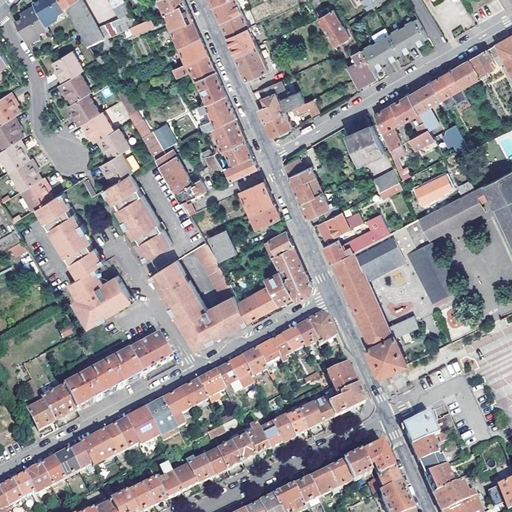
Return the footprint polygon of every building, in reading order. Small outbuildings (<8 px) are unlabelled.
[(40,0),(33,5),(34,6),(46,26),(57,20),(55,17),(67,9),(65,6),(64,5),(61,0),(40,0)] [(103,39),(97,27),(95,28),(77,0),(75,0),(65,6),(67,9),(89,45),(103,39)] [(109,0),(120,17),(97,27),(103,39),(140,23),(125,0),(109,0)] [(157,0),(158,2),(160,1),(165,12),(186,3),(184,0),(157,0)] [(224,22),(244,12),(238,0),(228,0),(217,5),(218,9),(224,22)] [(362,0),(369,11),(387,0),(362,0)] [(172,28),(193,19),(192,15),(186,3),(165,12),(166,14),(167,13),(170,21),(169,21),(172,28)] [(28,14),(21,18),(16,21),(30,44),(39,39),(37,35),(48,29),(46,26),(34,6),(26,11),(28,14)] [(327,15),(322,18),(338,46),(345,41),(347,43),(351,41),(352,37),(336,10),(330,14),(329,11),(325,13),(327,15)] [(225,25),(231,37),(251,28),(244,12),(224,22),(225,25)] [(180,47),(202,37),(200,33),(193,19),(172,28),(180,47)] [(405,27),(416,46),(424,41),(430,38),(419,19),(416,21),(415,20),(408,24),(408,25),(405,27)] [(251,28),(231,37),(232,41),(239,56),(260,46),(253,31),(255,30),(253,27),(251,28)] [(395,33),(392,35),(403,54),(408,51),(416,46),(405,27),(401,29),(401,28),(394,31),(395,33)] [(381,41),(378,43),(389,62),(397,57),(403,54),(392,35),(388,37),(387,35),(380,40),(381,41)] [(511,36),(497,45),(491,49),(500,65),(506,61),(507,64),(511,73),(511,36)] [(180,47),(187,63),(209,53),(203,41),(202,37),(180,47)] [(368,48),(364,51),(375,70),(381,66),(389,62),(378,43),(375,45),(374,43),(367,47),(368,48)] [(260,46),(239,56),(241,61),(249,79),(271,70),(260,46)] [(375,70),(364,51),(364,50),(356,53),(361,60),(349,67),(361,85),(378,75),(375,70)] [(481,76),(494,69),(490,62),(494,59),(489,50),(472,59),(481,76)] [(0,76),(2,75),(1,72),(9,67),(0,52),(0,76)] [(52,64),(57,72),(58,74),(60,76),(58,78),(62,85),(79,74),(83,72),(71,52),(52,64)] [(209,53),(187,63),(174,69),(177,77),(191,71),(195,82),(198,81),(217,72),(210,57),(209,53)] [(453,70),(463,87),(481,76),(472,59),(463,65),(453,70)] [(511,73),(507,64),(502,66),(511,85),(511,73)] [(433,82),(442,99),(463,87),(453,70),(450,72),(433,82)] [(217,72),(198,81),(206,100),(208,104),(228,95),(222,83),(217,72)] [(91,94),(79,74),(62,85),(58,88),(62,94),(65,93),(66,95),(68,98),(72,106),(88,96),(91,94)] [(267,119),(286,111),(294,108),(307,102),(302,92),(282,101),(278,92),(285,89),(281,81),(261,90),(269,107),(262,109),(263,112),(267,119)] [(411,94),(431,130),(442,124),(431,106),(442,99),(433,82),(429,84),(411,94)] [(118,94),(129,113),(136,110),(125,91),(118,94)] [(1,101),(0,101),(0,124),(1,127),(14,119),(20,115),(16,108),(14,106),(13,104),(16,102),(11,94),(1,101)] [(424,132),(412,139),(417,149),(435,138),(431,130),(411,94),(407,96),(390,106),(376,114),(397,163),(401,161),(396,149),(403,146),(394,127),(418,113),(420,118),(417,120),(422,129),(424,132)] [(200,107),(199,108),(202,114),(210,111),(214,120),(202,126),(204,132),(214,128),(238,118),(232,105),(228,95),(208,104),(200,107)] [(81,127),(100,115),(88,96),(72,106),(69,108),(73,115),(74,117),(76,121),(74,122),(78,129),(81,127)] [(307,102),(294,108),(296,113),(309,107),(313,114),(321,110),(316,98),(307,102)] [(149,132),(136,110),(129,113),(144,137),(153,132),(152,130),(149,132)] [(294,127),(286,111),(267,119),(274,136),(294,127)] [(103,113),(100,115),(81,127),(85,134),(87,133),(88,135),(90,137),(94,144),(97,142),(114,132),(103,113)] [(224,150),(227,149),(248,139),(239,121),(238,118),(214,128),(222,146),(224,150)] [(14,119),(1,127),(0,127),(0,144),(4,151),(20,141),(23,139),(19,132),(18,130),(17,128),(19,126),(14,119)] [(375,124),(349,136),(360,159),(371,155),(375,153),(376,155),(387,150),(375,124)] [(459,152),(469,146),(457,125),(448,130),(444,137),(449,148),(455,145),(459,152)] [(114,132),(97,142),(102,150),(104,149),(105,151),(107,154),(111,160),(122,152),(131,147),(119,129),(114,132)] [(424,132),(422,129),(410,136),(412,139),(424,132)] [(444,137),(436,140),(446,158),(447,157),(457,153),(459,152),(455,145),(449,148),(444,137)] [(248,139),(227,149),(224,150),(216,154),(225,169),(229,167),(254,155),(249,142),(248,139)] [(4,151),(0,153),(0,156),(11,174),(29,162),(25,154),(23,152),(22,150),(24,148),(20,141),(4,151)] [(183,202),(208,191),(201,180),(194,183),(174,150),(157,159),(183,202)] [(375,153),(371,155),(375,165),(390,158),(387,150),(376,155),(375,153)] [(122,152),(111,160),(102,165),(106,173),(109,171),(111,173),(113,177),(116,182),(132,173),(134,171),(122,152)] [(460,159),(457,153),(447,157),(450,162),(451,165),(460,159)] [(225,169),(216,154),(205,159),(209,168),(217,170),(225,169)] [(229,167),(234,180),(260,168),(259,166),(254,155),(229,167)] [(442,166),(450,162),(447,157),(446,158),(440,161),(442,166)] [(301,197),(303,201),(323,192),(312,167),(305,170),(300,158),(287,165),(287,166),(301,197)] [(29,162),(11,174),(22,193),(41,182),(37,175),(35,172),(34,170),(37,168),(32,161),(29,162)] [(381,192),(382,191),(385,197),(403,188),(395,169),(375,179),(381,192)] [(406,169),(401,171),(405,180),(410,177),(406,169)] [(511,170),(485,185),(496,206),(497,206),(511,236),(511,170)] [(139,235),(143,242),(144,243),(146,246),(143,247),(144,249),(148,250),(151,256),(174,242),(165,228),(167,227),(163,221),(161,222),(144,194),(146,193),(142,186),(140,187),(132,173),(116,182),(109,187),(113,193),(112,197),(115,203),(114,204),(116,207),(118,210),(119,209),(123,215),(127,216),(128,218),(124,221),(128,227),(132,225),(134,228),(133,231),(137,237),(139,235)] [(451,186),(445,174),(423,185),(425,191),(418,194),(423,204),(430,201),(429,200),(441,195),(451,186)] [(44,180),(41,182),(22,193),(34,212),(37,210),(53,200),(49,193),(47,191),(45,188),(48,187),(44,180)] [(242,192),(252,214),(276,203),(274,200),(266,181),(242,192)] [(458,188),(462,196),(474,191),(470,182),(458,188)] [(485,185),(476,190),(487,211),(496,206),(485,185)] [(426,242),(428,241),(487,211),(476,190),(474,191),(462,196),(419,219),(415,221),(426,242)] [(325,210),(329,219),(341,212),(337,204),(333,206),(331,202),(328,204),(323,192),(303,201),(310,217),(325,210)] [(62,202),(67,202),(68,201),(64,194),(59,196),(62,202)] [(94,252),(92,249),(89,243),(91,242),(88,236),(83,236),(82,233),(86,230),(82,223),(77,226),(76,224),(77,220),(74,215),(76,214),(74,210),(71,206),(70,207),(67,202),(62,202),(59,196),(53,200),(37,210),(46,223),(43,225),(48,232),(50,230),(67,258),(65,259),(69,266),(71,265),(80,278),(70,284),(80,299),(75,302),(90,327),(96,323),(96,319),(99,318),(101,321),(108,317),(105,313),(108,311),(112,313),(129,302),(131,296),(118,275),(108,281),(104,284),(102,282),(101,279),(101,278),(96,277),(92,270),(97,268),(102,264),(98,259),(99,254),(98,252),(95,254),(94,252)] [(192,203),(185,206),(189,211),(191,215),(196,213),(192,203)] [(276,203),(252,214),(258,227),(281,216),(276,203)] [(0,253),(23,240),(13,224),(2,205),(0,206),(0,253)] [(319,224),(328,240),(362,223),(356,213),(346,217),(343,211),(341,212),(329,219),(319,224)] [(382,213),(369,220),(374,232),(378,240),(391,233),(382,213)] [(426,242),(415,221),(405,226),(415,247),(426,242)] [(392,240),(402,263),(406,261),(403,257),(430,244),(428,241),(426,242),(415,247),(405,226),(391,233),(378,240),(356,252),(358,256),(392,240)] [(226,230),(210,239),(221,261),(238,252),(226,230)] [(274,256),(294,245),(293,242),(288,231),(268,242),(274,256)] [(374,232),(350,244),(354,252),(356,252),(378,240),(374,232)] [(335,262),(354,252),(350,244),(347,246),(345,243),(343,244),(340,239),(326,246),(331,259),(333,263),(335,262)] [(384,375),(409,364),(396,337),(420,326),(415,315),(389,326),(368,278),(402,263),(392,240),(358,256),(356,252),(354,252),(335,262),(374,347),(369,349),(380,373),(384,375)] [(194,253),(210,277),(224,303),(209,311),(192,284),(190,285),(186,279),(188,278),(179,263),(156,277),(160,284),(160,288),(163,294),(170,305),(175,306),(182,318),(181,322),(200,351),(207,347),(207,342),(213,339),(210,333),(220,326),(217,322),(227,316),(235,329),(241,326),(241,325),(241,321),(248,317),(240,302),(219,262),(208,244),(194,253)] [(403,257),(406,261),(426,307),(452,295),(430,244),(403,257)] [(273,256),(281,272),(294,296),(297,302),(311,295),(313,287),(306,271),(294,245),(274,256),(273,256)] [(147,258),(151,256),(148,250),(144,249),(142,250),(147,258)] [(96,277),(101,278),(102,276),(97,268),(92,270),(96,277)] [(271,285),(280,304),(294,296),(281,272),(267,279),(271,285)] [(271,285),(255,294),(265,312),(280,304),(271,285)] [(255,294),(240,302),(248,317),(249,320),(265,312),(255,294)] [(170,305),(169,306),(179,323),(181,322),(182,318),(175,306),(170,305)] [(207,342),(207,347),(208,348),(220,341),(224,338),(223,337),(235,329),(227,316),(217,322),(220,326),(210,333),(213,339),(207,342)] [(241,326),(242,326),(250,321),(249,320),(248,317),(241,321),(241,325),(241,326)] [(319,318),(307,324),(317,343),(319,346),(335,337),(330,325),(327,319),(319,318)] [(295,331),(303,347),(305,350),(317,343),(307,324),(298,329),(295,331)] [(60,329),(62,337),(73,333),(71,326),(60,329)] [(285,336),(282,338),(291,355),(303,347),(295,331),(285,336)] [(128,354),(140,377),(145,375),(173,360),(160,336),(128,353),(128,354)] [(271,343),(280,360),(280,361),(291,355),(282,338),(274,342),(271,343)] [(260,349),(257,351),(266,368),(280,360),(271,343),(260,349)] [(241,360),(250,376),(252,379),(267,371),(266,368),(257,351),(245,357),(241,360)] [(66,390),(77,411),(99,399),(122,387),(140,377),(128,354),(65,388),(66,390)] [(232,365),(229,366),(238,382),(250,376),(241,360),(232,365)] [(328,374),(333,385),(352,375),(348,366),(347,364),(332,371),(328,374)] [(215,374),(225,391),(229,398),(235,395),(236,396),(243,393),(238,382),(229,366),(219,372),(215,374)] [(306,384),(319,378),(317,373),(304,380),(306,384)] [(212,376),(198,383),(208,400),(225,391),(215,374),(212,376)] [(338,396),(339,396),(358,386),(353,377),(352,375),(333,385),(338,396)] [(180,393),(190,411),(209,402),(208,400),(198,383),(184,391),(180,393)] [(328,407),(334,419),(364,404),(365,403),(358,386),(339,396),(341,400),(328,407)] [(43,400),(37,388),(32,391),(40,406),(44,403),(43,400)] [(44,403),(54,423),(77,411),(66,390),(65,388),(43,400),(44,403)] [(166,400),(162,402),(177,429),(185,424),(180,416),(190,411),(180,393),(166,400)] [(313,406),(313,407),(322,425),(334,419),(328,407),(325,400),(313,406)] [(146,411),(160,437),(163,442),(172,438),(169,433),(177,429),(162,402),(150,409),(146,411)] [(44,403),(40,406),(28,412),(38,431),(54,423),(44,403)] [(300,414),(308,431),(322,425),(313,407),(300,414)] [(295,438),(308,431),(300,414),(298,410),(292,413),(294,417),(286,421),(295,438)] [(433,422),(438,420),(434,410),(430,413),(433,422)] [(137,416),(126,422),(138,445),(139,448),(160,437),(146,411),(137,416)] [(413,448),(433,438),(438,436),(455,428),(450,414),(443,416),(444,418),(438,420),(433,422),(430,413),(403,427),(405,430),(413,448)] [(226,433),(240,425),(237,419),(223,427),(226,433)] [(273,425),(282,444),(295,438),(286,421),(285,419),(273,425)] [(116,427),(115,428),(127,451),(138,445),(126,422),(116,427)] [(273,425),(259,432),(269,451),(282,444),(273,425)] [(211,440),(226,433),(223,427),(208,434),(211,440)] [(244,433),(256,457),(269,451),(259,432),(257,427),(244,433)] [(104,434),(116,457),(127,451),(115,428),(113,429),(104,434)] [(456,433),(455,428),(438,436),(441,441),(448,438),(448,436),(456,433)] [(172,438),(180,433),(177,429),(169,433),(172,438)] [(229,441),(232,446),(241,465),(256,457),(244,433),(229,441)] [(81,446),(91,467),(93,470),(116,457),(104,434),(93,439),(81,446)] [(433,438),(413,448),(414,450),(425,476),(432,473),(429,467),(439,463),(436,456),(440,454),(435,443),(433,438)] [(500,439),(493,443),(501,464),(509,461),(500,439)] [(383,444),(362,455),(369,470),(373,469),(378,479),(395,470),(383,444)] [(78,447),(69,453),(79,474),(91,467),(81,446),(78,447)] [(218,453),(227,472),(241,465),(232,446),(218,453)] [(56,460),(66,481),(79,474),(69,453),(59,458),(56,460)] [(218,453),(204,460),(213,478),(227,472),(218,453)] [(344,464),(354,483),(371,474),(369,470),(362,455),(344,464)] [(188,467),(196,463),(194,458),(186,462),(188,467)] [(52,461),(41,467),(52,489),(66,481),(56,460),(52,461)] [(188,467),(198,486),(213,478),(204,460),(196,463),(188,467)] [(429,467),(432,473),(444,466),(442,461),(439,463),(429,467)] [(344,464),(328,471),(338,491),(354,483),(344,464)] [(182,494),(173,475),(168,465),(163,468),(163,472),(166,478),(157,483),(166,502),(182,494)] [(434,494),(456,485),(447,465),(444,466),(432,473),(425,476),(427,479),(434,494)] [(25,476),(35,494),(36,497),(52,489),(41,467),(28,474),(25,476)] [(188,467),(173,475),(182,494),(198,486),(188,467)] [(395,470),(378,479),(375,481),(371,482),(373,485),(380,483),(385,492),(401,485),(400,482),(395,470)] [(328,471),(309,481),(318,499),(319,500),(338,491),(328,471)] [(15,482),(12,483),(22,501),(24,504),(27,502),(25,499),(35,494),(25,476),(15,482)] [(435,497),(441,511),(444,511),(476,498),(468,480),(456,486),(456,485),(434,494),(435,497)] [(293,489),(302,507),(318,499),(309,481),(293,489)] [(511,509),(511,481),(488,493),(496,509),(506,505),(509,511),(511,509)] [(156,482),(143,488),(153,509),(166,502),(157,483),(156,482)] [(0,489),(0,492),(11,511),(14,509),(13,506),(22,501),(12,483),(2,489),(0,489)] [(385,492),(381,494),(388,511),(411,511),(413,511),(407,497),(401,485),(385,492)] [(127,496),(135,511),(145,511),(153,509),(143,488),(127,496)] [(293,489),(274,499),(280,511),(305,511),(302,507),(293,489)] [(322,506),(341,496),(338,491),(319,500),(321,504),(322,506)] [(0,511),(3,511),(6,510),(6,511),(8,511),(11,511),(0,492),(0,511)] [(112,504),(114,508),(115,511),(135,511),(127,496),(112,504)] [(482,511),(476,498),(444,511),(482,511)] [(260,505),(263,511),(280,511),(274,499),(260,505)] [(305,511),(321,504),(319,500),(318,499),(302,507),(305,511)]
